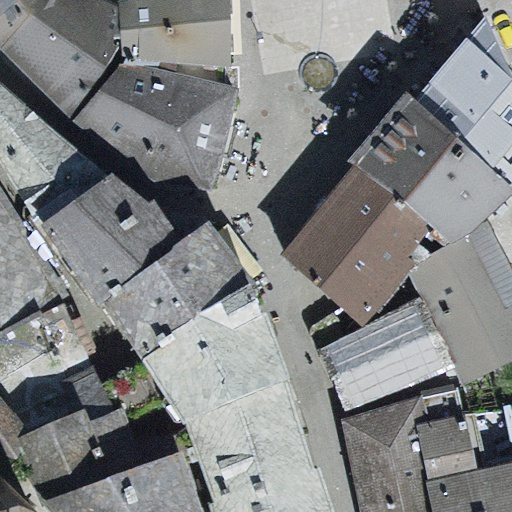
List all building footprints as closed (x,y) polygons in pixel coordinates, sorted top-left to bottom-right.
[(96,0),(0,0),(0,57),(71,121),(113,59),(114,11),(96,0)] [(230,0),(114,0),(125,70),(235,61),(230,0)] [(511,76),(487,21),(349,165),(446,244),(486,219),(511,192),(511,76)] [(237,97),(120,70),(75,128),(154,189),(209,200),(237,97)] [(208,511),(325,511),(257,303),(205,229),(178,248),(149,217),(0,94),(0,178),(38,245),(140,378),(187,448),(208,511)] [(349,165),(277,254),(364,326),(408,272),(446,244),(349,165)] [(446,244),(408,272),(420,298),(453,367),(461,387),(511,360),(511,268),(486,219),(446,244)] [(0,220),(0,311),(49,292),(0,220)] [(364,326),(318,349),(344,412),(453,367),(420,298),(364,326)] [(454,394),(342,427),(359,511),(511,511),(511,414),(461,422),(454,394)] [(190,511),(178,474),(48,511),(190,511)] [(0,511),(24,511),(0,489),(0,511)]
